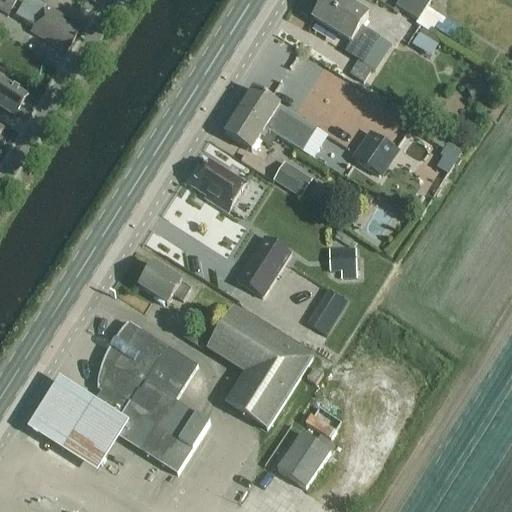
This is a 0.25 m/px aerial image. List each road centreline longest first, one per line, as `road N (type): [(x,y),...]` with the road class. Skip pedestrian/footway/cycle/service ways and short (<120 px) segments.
road 1 (primary): [(0,398),(250,0)]
road 2 (unclassified): [(0,181),(115,0)]
